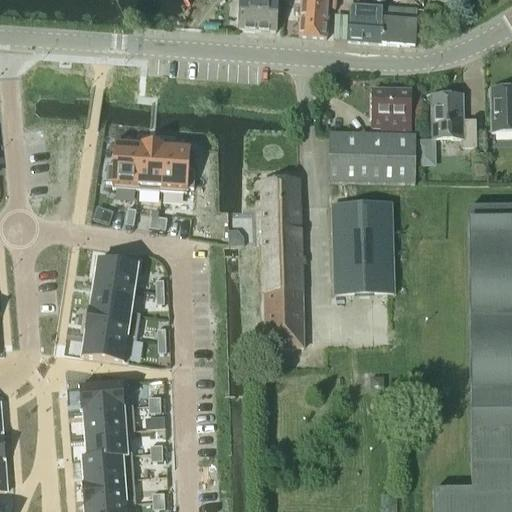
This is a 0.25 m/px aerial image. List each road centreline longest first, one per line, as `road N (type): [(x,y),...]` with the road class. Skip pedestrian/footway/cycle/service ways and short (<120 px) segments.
road 1 (tertiary): [(6,38),(414,64),(511,25)]
road 2 (residential): [(6,38),(31,346),(26,367),(0,382)]
